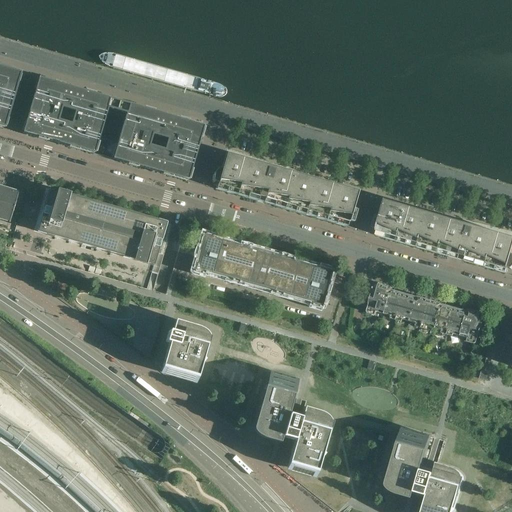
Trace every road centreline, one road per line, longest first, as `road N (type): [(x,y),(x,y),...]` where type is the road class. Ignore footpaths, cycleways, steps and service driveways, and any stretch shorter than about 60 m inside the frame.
road 1 (tertiary): [(0,149),(511,295)]
road 2 (primary): [(282,511),(210,443),(0,290)]
road 3 (primary): [(0,305),(131,400),(254,511)]
road 4 (unknown): [(21,230),(31,192),(175,237)]
